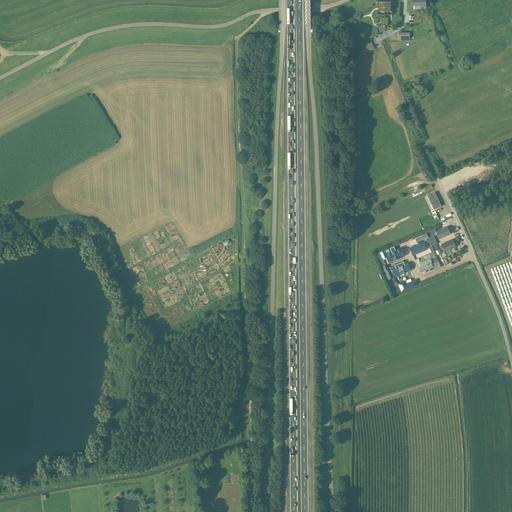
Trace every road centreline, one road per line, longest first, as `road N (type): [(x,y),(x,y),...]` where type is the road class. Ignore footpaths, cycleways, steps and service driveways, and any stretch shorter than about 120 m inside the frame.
road 1 (track): [(251,511),(236,44),(266,11)]
road 2 (unclassified): [(332,511),(308,0)]
road 3 (unclassified): [(281,0),(264,511)]
road 4 (trunk): [(305,511),(299,0)]
road 5 (trunk): [(289,0),(293,511)]
road 6 (unclassified): [(0,77),(108,29),(223,26),(252,13),(345,0)]
road 7 (unclassified): [(511,364),(436,177)]
